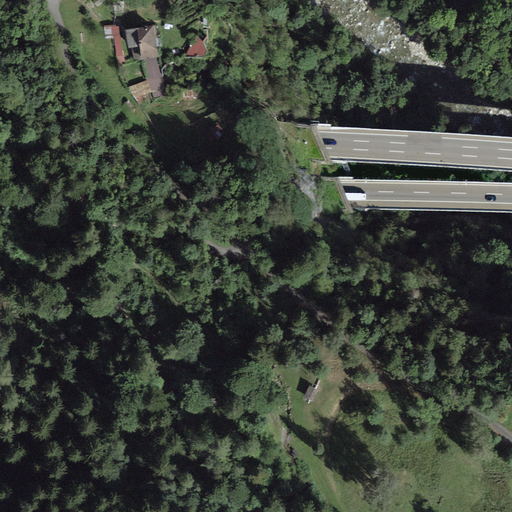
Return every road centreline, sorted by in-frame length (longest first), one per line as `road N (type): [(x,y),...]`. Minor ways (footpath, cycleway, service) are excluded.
road 1 (motorway): [(511,154),(0,117)]
road 2 (motorway): [(0,165),(217,186),(511,194)]
road 3 (track): [(66,202),(144,268),(241,370),(281,438),(314,459),(339,511)]
road 4 (track): [(66,202),(64,222),(97,260),(112,306),(152,334),(175,372),(205,385),(231,422),(255,511)]
road 5 (track): [(245,245),(356,338),(511,442)]
road 6 (track): [(245,245),(227,253),(182,231),(125,230),(84,203),(66,202)]
road 7 (track): [(511,89),(428,0)]
